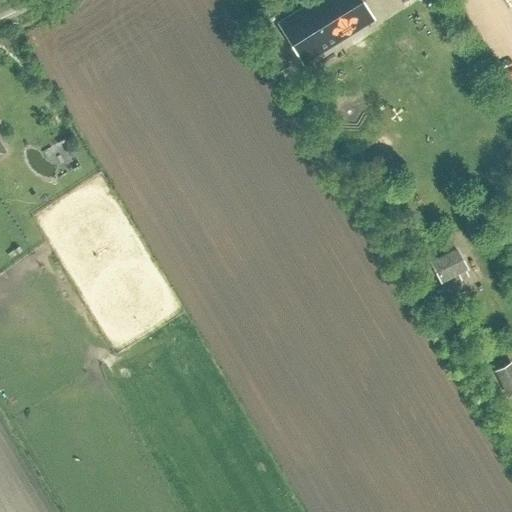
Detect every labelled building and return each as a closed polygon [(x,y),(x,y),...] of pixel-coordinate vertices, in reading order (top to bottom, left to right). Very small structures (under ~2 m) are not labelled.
[(320,0),(280,25),(284,31),(298,53),(301,59),(363,21),(372,15),(367,7),(362,0),(320,0)] [(465,271),(468,270),(456,247),(430,260),(441,283),(458,274),(460,280),(468,276),(465,271)] [(403,286),(433,272),(422,248),(392,262),(403,286)] [(492,370),(506,397),(511,393),(511,362),(511,360),(492,370)] [(456,366),(465,394),(476,391),(467,362),(456,366)]
